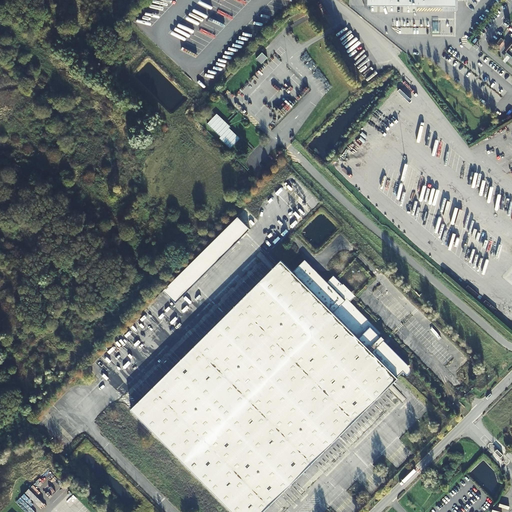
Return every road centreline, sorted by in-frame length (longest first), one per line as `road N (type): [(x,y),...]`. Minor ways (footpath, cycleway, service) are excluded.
road 1 (unknown): [(511,265),(487,280),(470,276),(382,196),(377,175),(387,143),(428,103)]
road 2 (residential): [(376,511),(511,377)]
